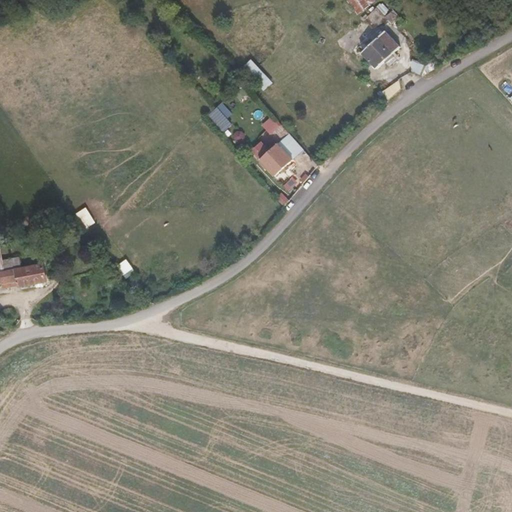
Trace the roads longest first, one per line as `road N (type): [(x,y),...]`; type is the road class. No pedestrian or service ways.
road 1 (unclassified): [(0,347),(26,333),(133,319),(237,268),(382,119),(511,35)]
road 2 (track): [(511,414),(133,319)]
